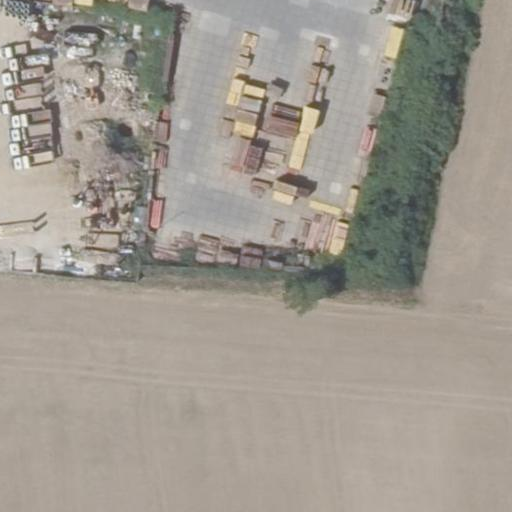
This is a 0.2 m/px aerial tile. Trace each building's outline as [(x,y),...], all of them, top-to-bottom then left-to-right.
[(15,74),(42,70),(38,44),(11,48),(15,74)] [(241,111),(259,114),(263,91),(246,88),(241,111)] [(290,140),(296,116),(264,108),(258,132),(290,140)] [(237,112),(233,123),(253,130),(257,119),(237,112)] [(238,178),(243,163),(221,156),(216,171),(238,178)] [(301,185),(307,166),(278,157),(272,176),(301,185)] [(59,249),(58,220),(22,221),(24,251),(59,249)] [(216,235),(212,258),(254,265),(258,243),(216,235)]
